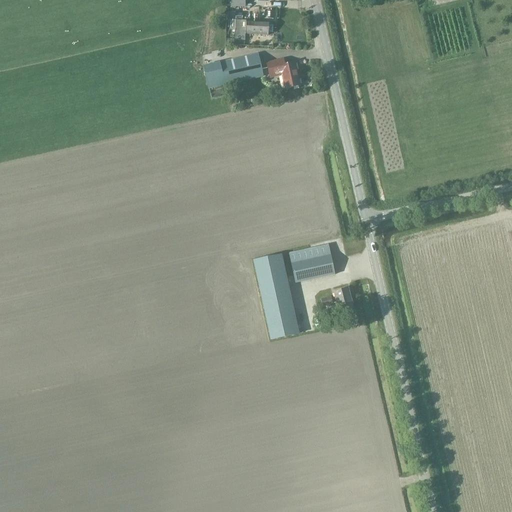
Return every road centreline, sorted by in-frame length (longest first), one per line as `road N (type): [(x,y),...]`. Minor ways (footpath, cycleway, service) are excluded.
road 1 (unclassified): [(432,511),(365,221)]
road 2 (unclassified): [(365,221),(316,0)]
road 3 (unclassified): [(365,221),(511,187)]
